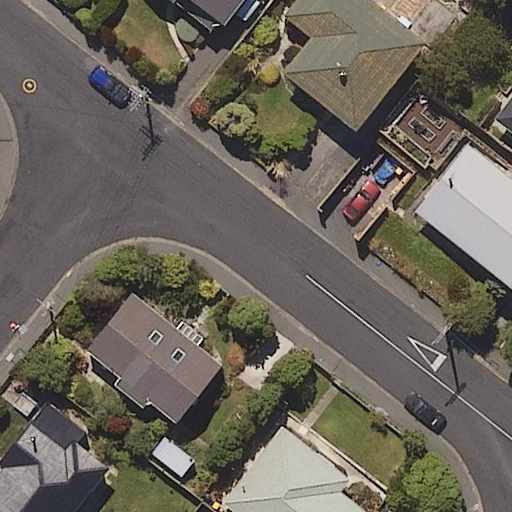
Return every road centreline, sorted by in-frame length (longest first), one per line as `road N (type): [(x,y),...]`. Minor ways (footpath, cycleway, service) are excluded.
road 1 (residential): [(123,132),(511,440)]
road 2 (residential): [(123,132),(0,288)]
road 3 (residential): [(0,35),(123,132)]
